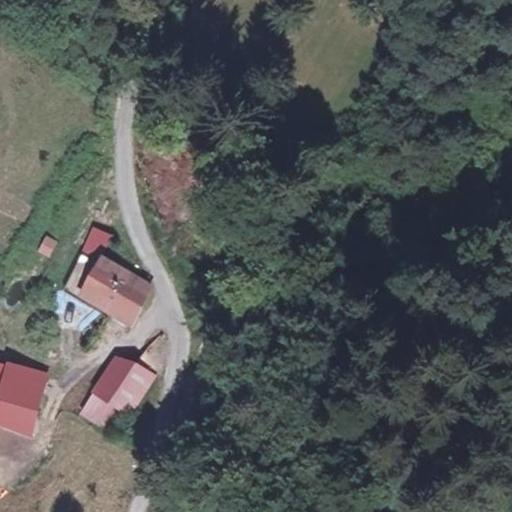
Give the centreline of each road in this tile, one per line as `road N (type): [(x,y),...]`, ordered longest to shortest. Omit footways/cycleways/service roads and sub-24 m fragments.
road 1 (residential): [(145,511),(188,390),(177,303),(144,241)]
road 2 (track): [(141,0),(114,151),(144,241)]
